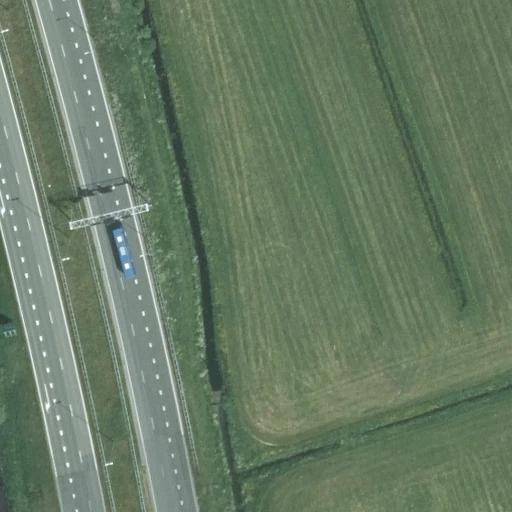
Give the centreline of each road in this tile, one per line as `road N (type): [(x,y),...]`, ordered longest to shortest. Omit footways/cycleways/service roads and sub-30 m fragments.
road 1 (trunk): [(170,511),(112,236),(48,0)]
road 2 (trunk): [(0,115),(59,346),(90,511)]
